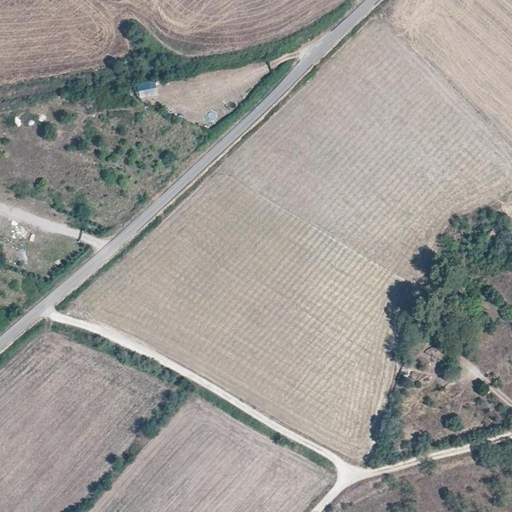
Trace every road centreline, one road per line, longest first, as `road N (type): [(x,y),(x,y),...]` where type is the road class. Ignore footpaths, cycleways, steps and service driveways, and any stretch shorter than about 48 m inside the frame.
road 1 (tertiary): [(46,304),(371,0)]
road 2 (unclassified): [(46,304),(120,335),(361,473)]
road 3 (track): [(511,432),(361,473),(340,483),(316,511)]
